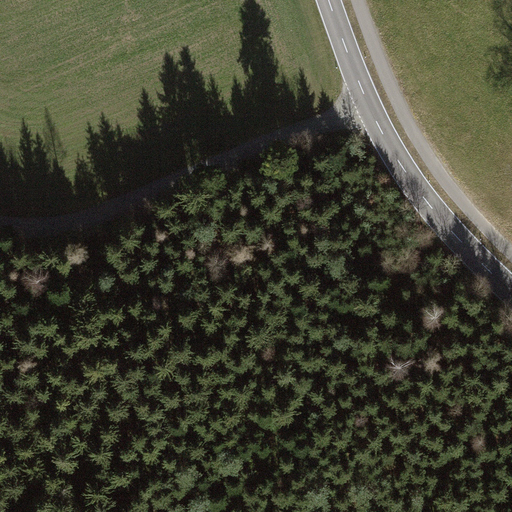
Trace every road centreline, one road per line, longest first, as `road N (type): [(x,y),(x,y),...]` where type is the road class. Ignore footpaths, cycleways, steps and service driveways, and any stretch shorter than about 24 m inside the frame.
road 1 (track): [(0,223),(93,216),(367,105)]
road 2 (tertiary): [(511,292),(405,177),(367,105),(331,0)]
